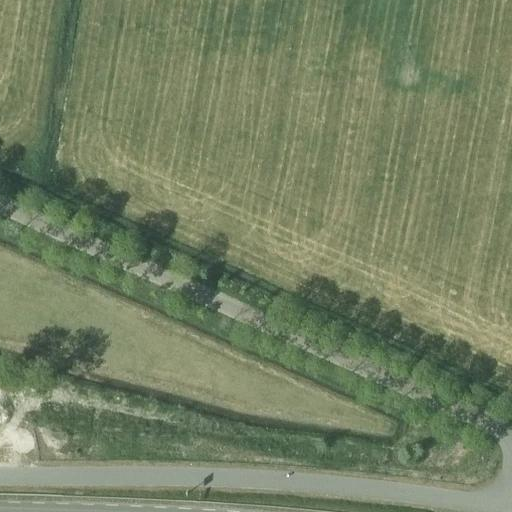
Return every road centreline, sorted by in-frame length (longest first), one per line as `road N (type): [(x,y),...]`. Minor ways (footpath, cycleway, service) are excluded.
road 1 (unclassified): [(511,438),(0,204)]
road 2 (unclassified): [(511,508),(341,486),(0,479)]
